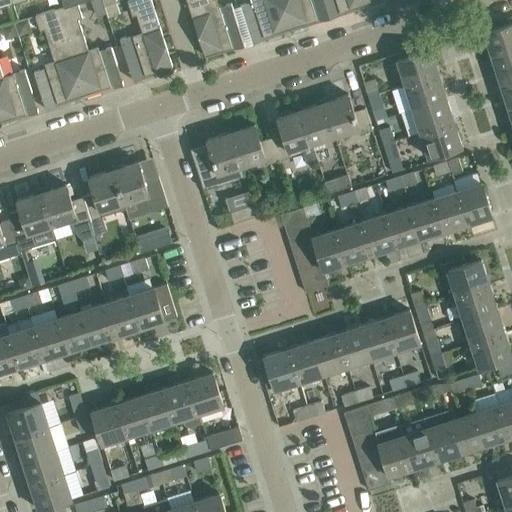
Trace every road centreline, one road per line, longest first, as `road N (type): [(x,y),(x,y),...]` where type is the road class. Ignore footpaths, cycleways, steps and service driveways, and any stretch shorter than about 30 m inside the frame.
road 1 (residential): [(286,511),(158,108)]
road 2 (residential): [(442,14),(198,95)]
road 3 (residential): [(158,108),(0,156)]
